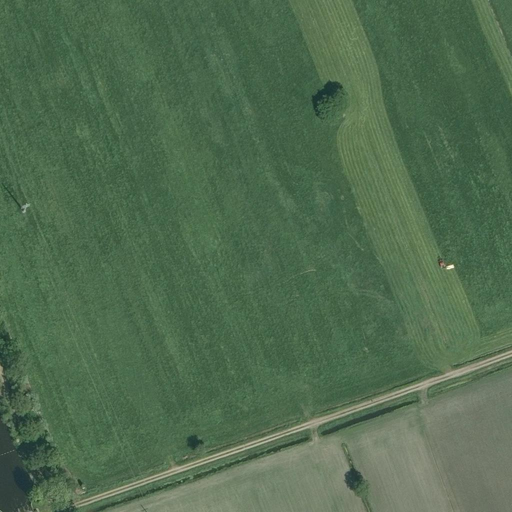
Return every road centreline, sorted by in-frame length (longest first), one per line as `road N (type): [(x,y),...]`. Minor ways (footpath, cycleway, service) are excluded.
road 1 (track): [(60,511),(511,351)]
road 2 (track): [(55,511),(0,360)]
